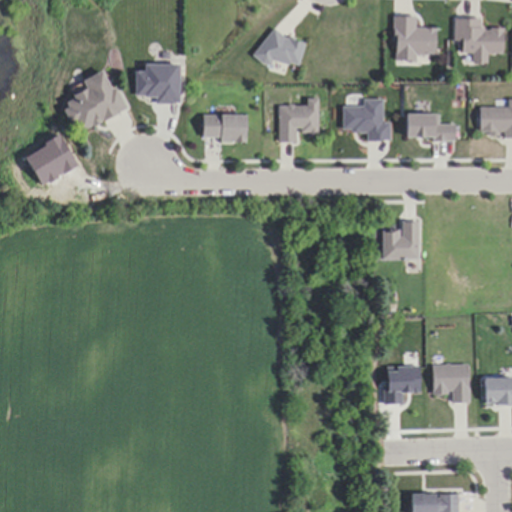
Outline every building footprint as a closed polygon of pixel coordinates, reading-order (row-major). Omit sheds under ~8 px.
[(413,16),(391,17),(391,58),(434,58),(434,28),(414,28),(413,16)] [(502,29),(479,29),(479,18),(452,18),(452,46),(457,45),(457,57),(467,57),(467,64),(485,64),(485,54),(502,54),(502,29)] [(120,112),(101,70),(78,81),(82,90),(58,101),(73,133),(120,112)] [(275,107),(275,143),(295,143),(295,135),(315,135),(315,99),(303,99),(303,107),(275,107)] [(477,109),(476,138),(511,137),(511,100),(506,101),(506,109),(477,109)] [(197,115),(197,142),(243,142),(243,115),(197,115)] [(415,260),(415,222),(397,222),(397,232),(378,232),(378,260),(415,260)] [(467,403),(466,365),(428,366),(429,395),(448,395),(449,403),(467,403)] [(480,378),(480,406),(511,406),(511,378),(480,378)] [(404,511),(454,511),(455,494),(405,494),(404,511)]
